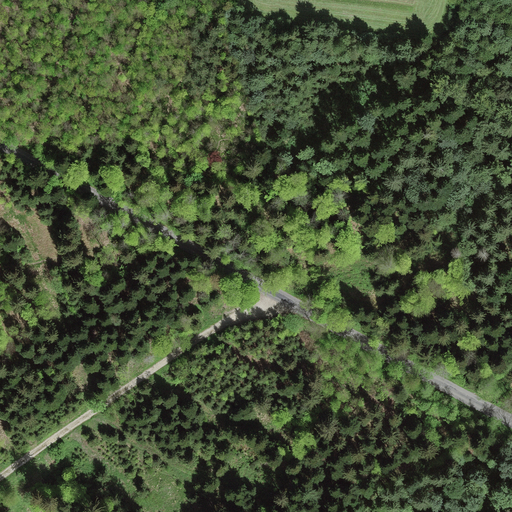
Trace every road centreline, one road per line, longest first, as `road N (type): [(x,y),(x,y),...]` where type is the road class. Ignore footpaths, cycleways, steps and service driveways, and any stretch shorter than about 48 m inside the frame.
road 1 (tertiary): [(0,143),(511,420)]
road 2 (track): [(0,476),(145,373),(280,295)]
